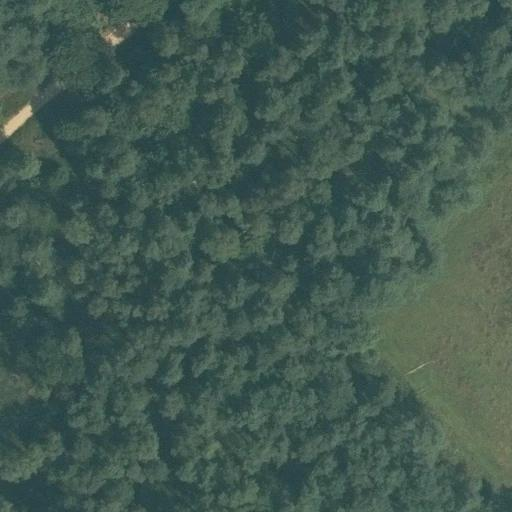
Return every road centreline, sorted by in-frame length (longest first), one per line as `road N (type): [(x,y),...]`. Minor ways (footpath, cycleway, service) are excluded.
road 1 (track): [(317,0),(504,143)]
road 2 (track): [(0,138),(152,0)]
